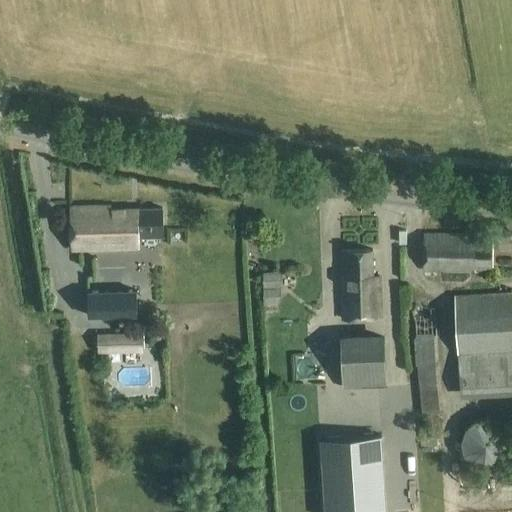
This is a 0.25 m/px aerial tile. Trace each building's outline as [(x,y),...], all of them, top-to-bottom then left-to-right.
[(109,210),(109,207),(68,207),(68,249),(137,249),(137,239),(161,239),(161,210),(109,210)] [(493,269),(493,233),(424,232),(424,272),(474,273),(474,268),(493,269)] [(371,276),(370,251),(341,251),(342,320),(378,320),(378,276),(371,276)] [(262,274),(262,289),(280,289),(280,274),(262,274)] [(511,291),(461,294),(456,295),(461,396),(511,392),(511,291)] [(87,294),(87,319),(136,317),(135,293),(107,294),(106,294),(87,294)] [(422,413),(444,411),(437,308),(415,309),(422,413)] [(96,333),(96,335),(92,336),(93,344),(97,344),(98,353),(143,351),(142,332),(96,333)] [(341,339),(344,386),(388,383),(385,337),(341,339)] [(310,400),(312,422),(329,421),(327,399),(310,400)] [(464,437),(464,441),(464,444),(465,448),(467,452),(469,455),(471,458),(474,460),(478,463),(481,464),(485,465),(489,465),(493,465),(496,464),(500,462),(503,460),(506,458),(509,455),(511,452),(511,448),(511,432),(511,429),(509,426),(506,423),(503,421),(500,419),(496,417),(493,416),(489,416),(485,416),(481,417),(477,419),(474,421),(471,423),(469,426),(467,429),(465,433),(464,437)] [(387,511),(384,438),(324,440),(327,511),(387,511)]
